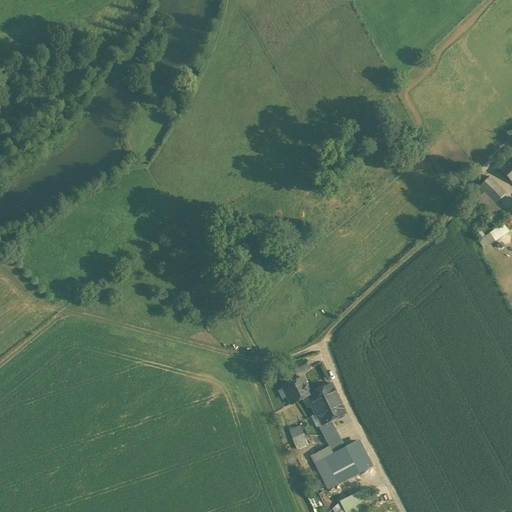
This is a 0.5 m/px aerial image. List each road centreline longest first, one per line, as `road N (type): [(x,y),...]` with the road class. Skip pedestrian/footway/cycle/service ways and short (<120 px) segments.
road 1 (track): [(0,363),(61,313),(260,357),(320,344)]
road 2 (unclassified): [(320,344),(511,139)]
road 3 (track): [(402,511),(320,344)]
